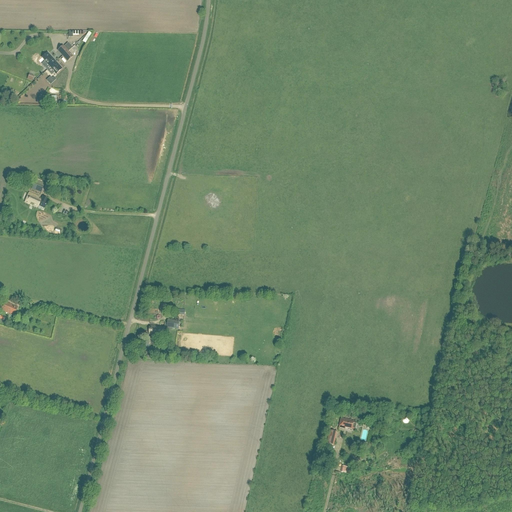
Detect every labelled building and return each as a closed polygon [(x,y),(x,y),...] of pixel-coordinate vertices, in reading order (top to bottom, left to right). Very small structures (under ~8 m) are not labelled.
[(62,57),(68,52),(72,49),(67,44),(64,47),(63,46),(57,51),(62,57)] [(68,52),(62,57),(67,62),(73,57),(68,52)] [(47,71),(56,62),(48,53),(42,58),(45,62),(42,65),(47,71)] [(56,62),(47,71),(52,76),(54,73),(56,75),(62,69),(56,62)] [(41,194),(45,184),(36,180),(31,190),(41,194)] [(40,201),(38,200),(39,197),(29,193),(24,203),(35,208),(37,207),(38,209),(41,210),(42,208),(44,209),(48,200),(42,197),(40,201)] [(0,310),(14,316),(17,308),(3,302),(0,309),(0,310)] [(179,329),(179,321),(168,320),(167,329),(179,329)] [(164,337),(165,328),(155,327),(154,328),(150,327),(149,335),(154,335),(154,336),(164,337)] [(345,428),(355,430),(357,423),(351,422),(351,421),(341,419),(339,428),(345,429),(345,428)] [(334,445),(337,433),(330,431),(327,444),(334,445)]
